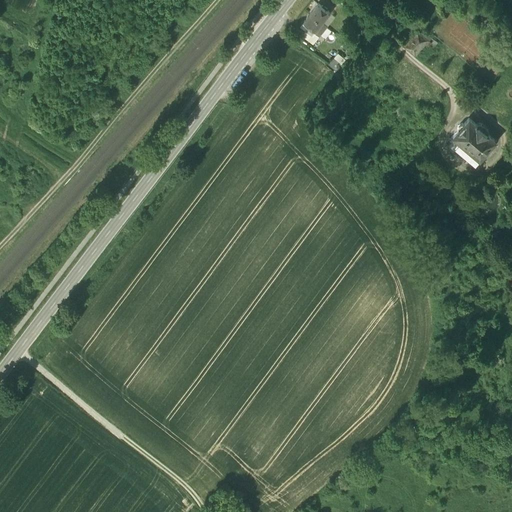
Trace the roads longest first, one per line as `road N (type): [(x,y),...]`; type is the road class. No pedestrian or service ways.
road 1 (secondary): [(0,373),(287,0)]
road 2 (track): [(0,245),(220,0)]
